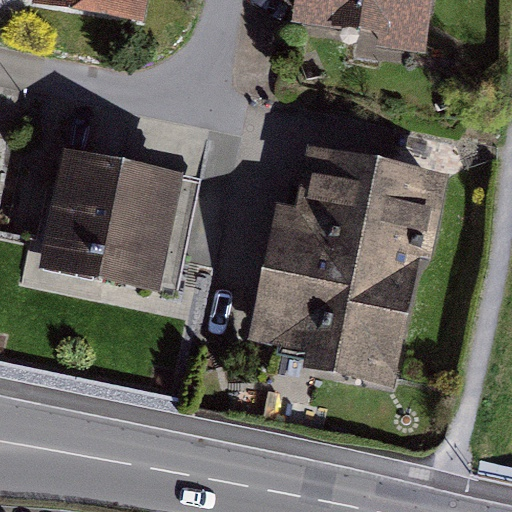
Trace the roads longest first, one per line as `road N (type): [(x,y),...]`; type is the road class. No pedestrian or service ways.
road 1 (secondary): [(373,511),(0,444)]
road 2 (residential): [(0,77),(206,122),(225,0)]
